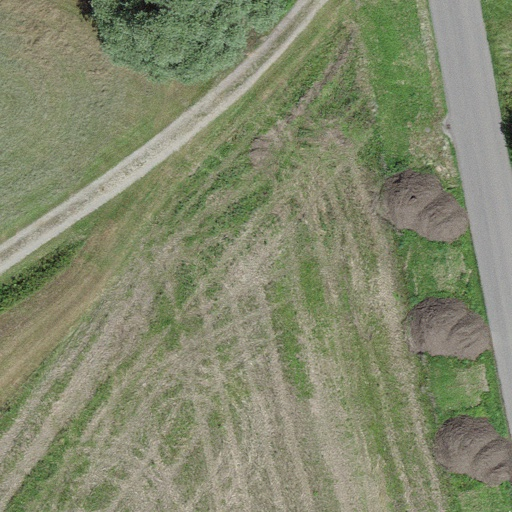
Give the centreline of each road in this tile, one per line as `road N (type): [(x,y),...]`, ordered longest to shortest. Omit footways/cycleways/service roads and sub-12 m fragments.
road 1 (track): [(329,0),(131,195),(0,291)]
road 2 (unclassified): [(511,238),(465,0)]
